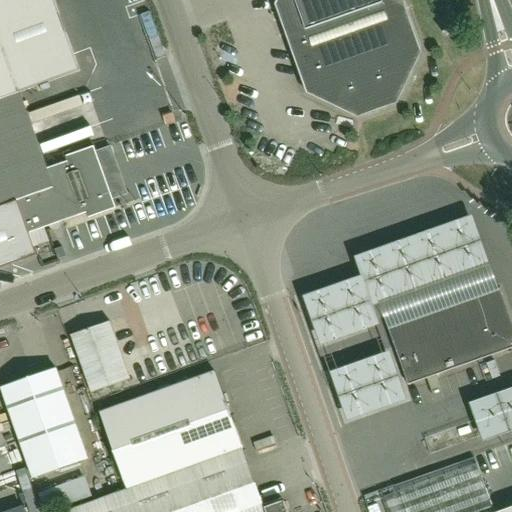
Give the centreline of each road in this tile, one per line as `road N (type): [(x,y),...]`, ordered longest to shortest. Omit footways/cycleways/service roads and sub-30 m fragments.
road 1 (unclassified): [(347,511),(246,220)]
road 2 (unclassified): [(0,307),(246,220)]
road 3 (unclassified): [(246,220),(487,133)]
road 4 (unclassified): [(246,220),(168,0)]
